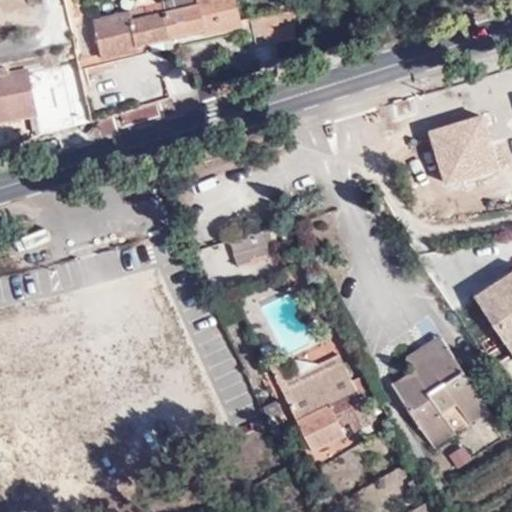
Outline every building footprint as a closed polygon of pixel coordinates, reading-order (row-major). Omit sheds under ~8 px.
[(235,29),(228,0),(192,0),(195,10),(129,25),(126,15),(90,23),(96,62),(134,53),(134,49),(200,32),(203,37),(235,29)] [(331,10),(308,11),(310,33),(333,31),(331,10)] [(292,43),(287,16),(256,18),(261,47),(292,43)] [(0,150),(48,136),(86,125),(72,66),(0,79),(0,150)] [(483,119),(431,134),(446,184),(498,168),(483,119)] [(273,260),(263,234),(223,247),(230,273),(273,260)] [(0,281),(4,302),(140,273),(135,247),(0,275),(0,281)] [(511,290),(511,292),(481,313),(511,359),(511,281),(508,284),(511,290)] [(475,305),(481,313),(511,292),(511,290),(508,284),(475,305)] [(414,372),(449,349),(441,336),(405,359),(414,372)] [(489,412),(449,349),(414,372),(393,385),(434,450),(455,436),(441,414),(457,404),(470,424),(489,412)] [(304,452),(337,435),(324,407),(350,393),(332,359),(272,388),(304,452)] [(324,407),(337,435),(364,422),(350,393),(324,407)] [(272,395),(258,401),(258,402),(269,424),(282,418),(272,395)] [(456,469),(471,459),(463,446),(447,455),(456,469)]
